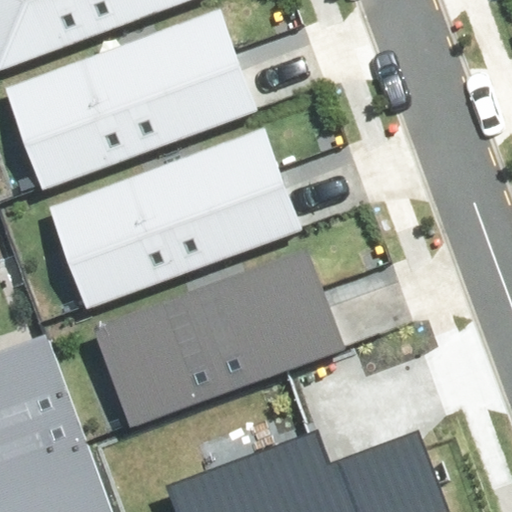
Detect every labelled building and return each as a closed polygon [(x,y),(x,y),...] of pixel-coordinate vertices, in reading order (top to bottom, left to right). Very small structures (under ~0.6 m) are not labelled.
[(0,0),(0,52),(3,62),(173,0),(0,0)] [(12,86),(49,186),(260,109),(223,9),(12,86)] [(53,198),(90,298),(301,221),(265,121),(53,198)] [(104,322),(141,422),(352,346),(315,245),(104,322)] [(0,511),(118,511),(47,325),(0,342),(0,511)] [(188,511),(187,511),(443,511),(458,507),(426,424),(333,459),(320,425),(176,479),(188,511)]
